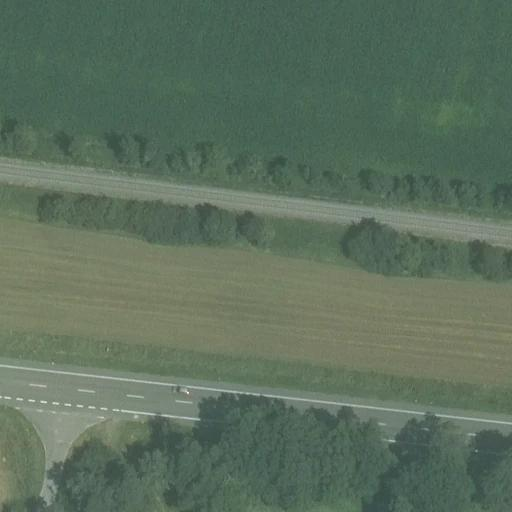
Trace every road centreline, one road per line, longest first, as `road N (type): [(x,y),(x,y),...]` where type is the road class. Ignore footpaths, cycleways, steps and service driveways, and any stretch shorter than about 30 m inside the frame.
road 1 (secondary): [(62,388),(511,440)]
road 2 (unclassified): [(62,388),(48,475),(17,511)]
